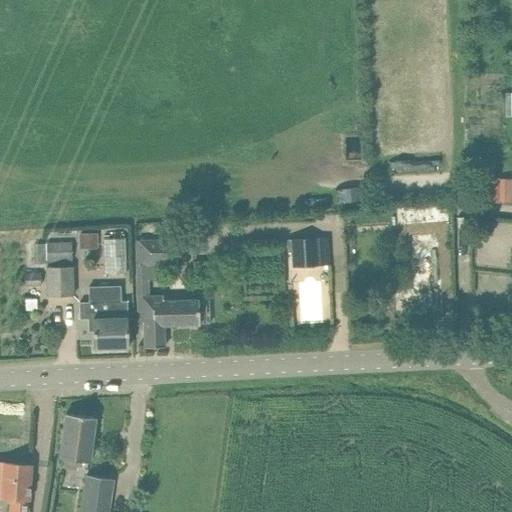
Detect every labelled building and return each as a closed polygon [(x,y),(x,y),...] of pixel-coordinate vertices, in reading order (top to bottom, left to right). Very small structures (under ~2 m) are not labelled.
[(498,202),(499,178),(483,177),(482,202),(498,202)] [(448,203),(404,207),(405,224),(450,221),(448,203)] [(180,216),(163,217),(164,227),(181,226),(180,216)] [(415,291),(395,292),(397,318),(428,315),(427,310),(433,310),(434,315),(444,314),(437,234),(410,236),(415,291)] [(327,237),(318,238),(319,266),(328,265),(327,237)] [(291,250),(292,267),(319,266),(318,238),(287,239),(287,250),(291,250)] [(177,263),(176,239),(136,240),(137,296),(149,296),(149,281),(153,281),(153,264),(177,263)] [(72,241),(46,242),(47,263),(72,263),(72,241)] [(72,266),(46,266),(47,296),(73,295),(72,266)] [(41,284),(41,272),(24,273),(24,285),(41,284)] [(128,347),(128,327),(127,301),(121,301),(121,285),(88,286),(89,302),(79,302),(80,319),(93,318),(94,348),(128,347)] [(149,296),(137,296),(138,322),(144,322),(144,348),(165,347),(164,325),(200,324),(209,324),(209,300),(199,300),(199,299),(164,300),(163,295),(154,296),(149,296)] [(66,413),(63,433),(59,458),(65,459),(64,467),(77,469),(78,460),(90,462),(93,437),(96,417),(66,413)] [(0,462),(0,497),(11,498),(9,511),(27,511),(31,465),(0,462)] [(108,511),(114,479),(86,474),(80,511),(108,511)]
